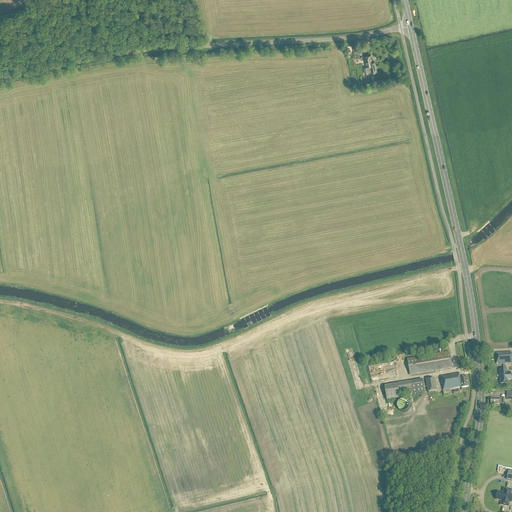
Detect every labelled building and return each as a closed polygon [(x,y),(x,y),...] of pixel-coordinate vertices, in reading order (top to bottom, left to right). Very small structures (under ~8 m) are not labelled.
[(365,56),(367,66),(367,67),(364,68),(365,74),(368,74),(368,71),(371,70),(372,73),(377,72),(374,61),(372,62),(370,55),(365,56)] [(410,375),(452,368),(450,353),(407,360),(410,375)] [(496,364),(511,363),(511,353),(496,354),(496,364)] [(507,373),(507,369),(499,370),(500,385),(508,384),(508,381),(511,380),(511,373),(507,373)] [(459,374),(441,377),(443,391),(461,388),(468,387),(466,378),(460,379),(459,374)] [(434,378),(426,380),(428,392),(437,391),(434,378)] [(398,384),(384,387),(387,401),(400,399),(400,396),(425,392),(424,390),(423,380),(398,384)] [(401,399),(398,409),(407,412),(410,402),(401,399)] [(496,501),(501,502),(500,506),(509,508),(510,503),(511,504),(511,501),(511,494),(511,495),(511,491),(511,490),(503,489),(503,493),(497,492),(496,501)]
